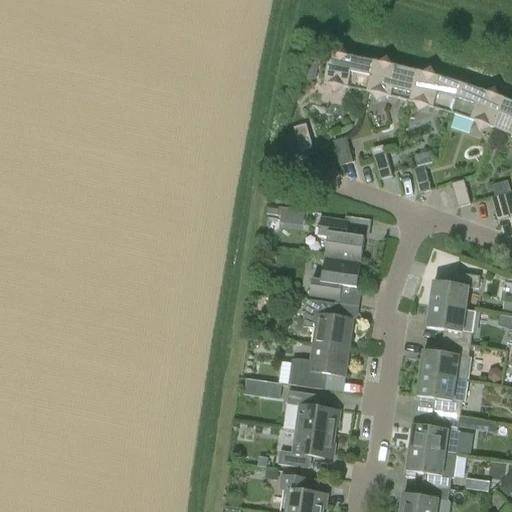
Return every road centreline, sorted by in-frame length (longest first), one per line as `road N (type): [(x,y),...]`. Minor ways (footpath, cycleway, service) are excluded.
road 1 (residential): [(355,511),(358,492),(377,467),(393,343),(384,312),(419,214)]
road 2 (residential): [(419,214),(273,161)]
